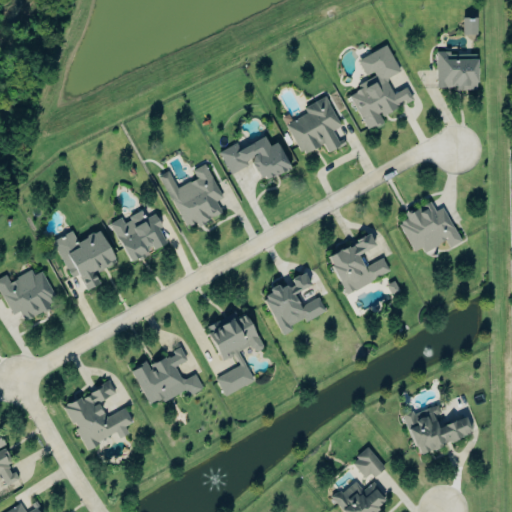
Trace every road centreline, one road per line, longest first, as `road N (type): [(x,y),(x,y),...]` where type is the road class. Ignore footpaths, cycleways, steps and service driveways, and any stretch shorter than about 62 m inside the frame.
road 1 (residential): [(455,150),(418,153),(18,382)]
road 2 (residential): [(18,382),(98,511)]
